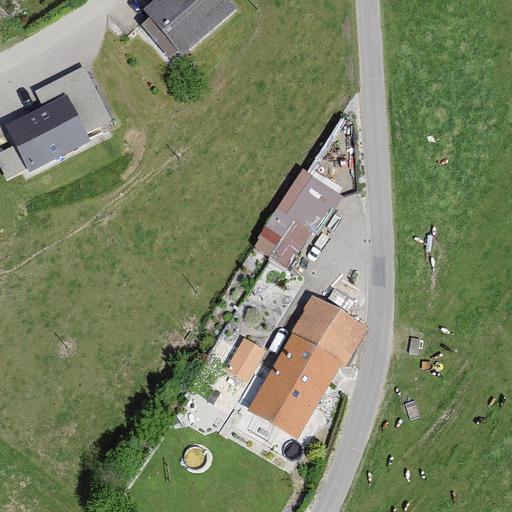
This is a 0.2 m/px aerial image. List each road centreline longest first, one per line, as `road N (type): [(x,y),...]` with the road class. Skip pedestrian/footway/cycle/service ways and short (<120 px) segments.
road 1 (unclassified): [(325,511),(367,394),(380,326),(367,0)]
road 2 (residential): [(0,63),(105,0)]
